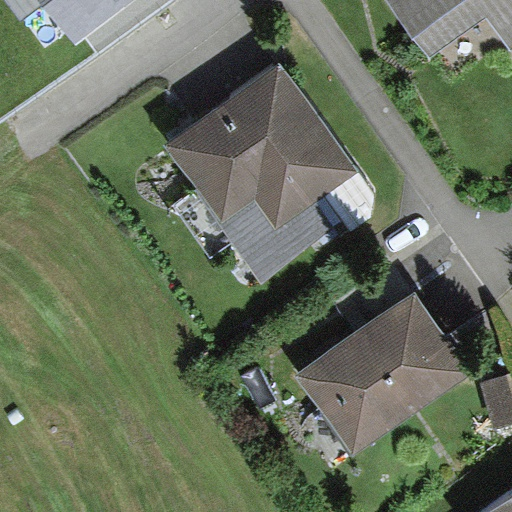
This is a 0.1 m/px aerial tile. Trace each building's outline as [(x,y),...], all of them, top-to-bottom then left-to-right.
[(130,0),(0,0),(0,4),(13,23),(43,0),(47,0),(77,40),(130,0)] [(511,0),(391,0),(430,56),(487,17),(511,51),(511,50),(511,0)] [(281,54),(167,134),(264,271),(334,221),(316,196),(325,189),(352,226),(373,211),(375,187),(281,54)] [(353,450),(474,367),(415,281),(294,364),(353,450)] [(511,511),(511,482),(470,511),(511,511)]
